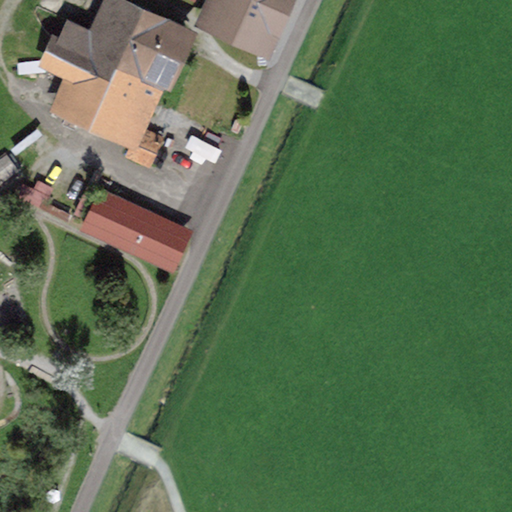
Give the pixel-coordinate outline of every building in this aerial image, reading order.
[(69,19),(58,42),(77,50),(73,59),(156,98),(186,33),(148,16),(151,10),(135,3),(133,9),(114,0),(104,0),(91,30),(69,19)] [(213,0),(206,17),(267,45),(287,0),(213,0)] [(141,129),(156,98),(73,59),(77,50),(58,42),(49,61),(71,71),(57,101),(137,138),(130,152),(149,160),(159,138),(141,129)] [(7,157),(0,161),(0,181),(16,169),(7,157)] [(182,229),(100,192),(84,225),(167,263),(182,229)]
